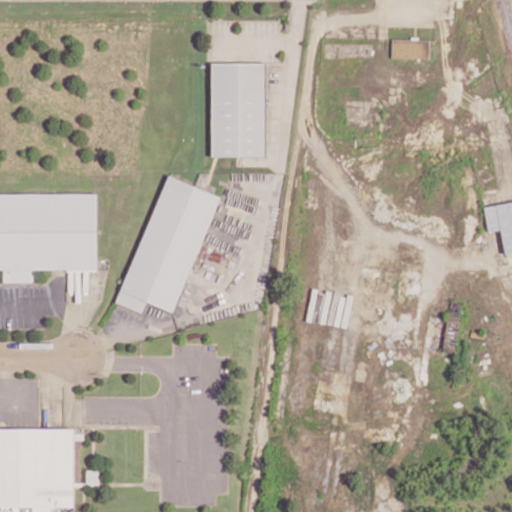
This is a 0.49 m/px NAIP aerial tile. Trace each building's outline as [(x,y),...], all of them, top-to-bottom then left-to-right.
[(397,40),(434,41),(434,60),(397,59),(397,40)] [(273,60),(273,154),(220,153),(220,60),(273,60)] [(147,312),(122,301),(176,174),(229,197),(180,311),(153,300),(147,312)] [(0,193),(105,193),(105,269),(38,269),(38,281),(8,281),(8,269),(0,269),(0,193)] [(511,201),(485,206),(489,231),(502,229),(506,253),(511,252),(511,201)] [(460,316),(448,315),(444,351),(457,353),(460,316)] [(68,511),(36,511),(36,504),(0,504),(0,427),(85,427),(85,504),(68,504),(68,511)] [(99,470),(87,470),(87,484),(100,483),(99,470)]
